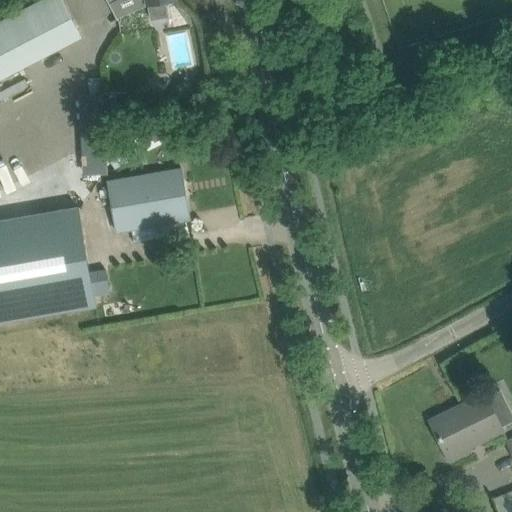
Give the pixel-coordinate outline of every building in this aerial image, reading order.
[(64,0),(40,0),(0,21),(0,78),(83,35),(64,0)] [(147,0),(149,3),(152,20),(169,16),(166,1),(170,0),(108,0),(110,3),(116,0),(147,0)] [(101,77),(89,78),(90,94),(101,93),(102,93),(101,77)] [(159,90),(131,105),(142,125),(170,110),(159,90)] [(45,185),(87,165),(66,123),(0,155),(0,184),(4,193),(41,176),(45,185)] [(134,138),(108,151),(117,168),(143,155),(134,138)] [(182,168),(162,172),(108,181),(117,231),(190,218),(182,168)] [(79,206),(0,219),(0,321),(96,305),(79,206)] [(485,393),(461,405),(431,420),(451,459),(471,449),(469,446),(503,429),(485,393)] [(511,511),(511,491),(495,498),(501,511),(511,511)]
